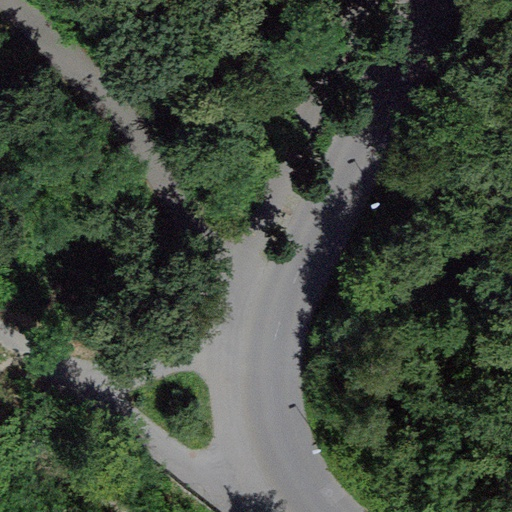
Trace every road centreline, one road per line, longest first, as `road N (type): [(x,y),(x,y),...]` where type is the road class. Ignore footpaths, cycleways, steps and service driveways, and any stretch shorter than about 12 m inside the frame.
road 1 (residential): [(431,0),(273,322),(270,397),(280,437),(326,511)]
road 2 (track): [(230,454),(205,475),(0,333)]
road 3 (track): [(82,384),(144,366),(269,356)]
